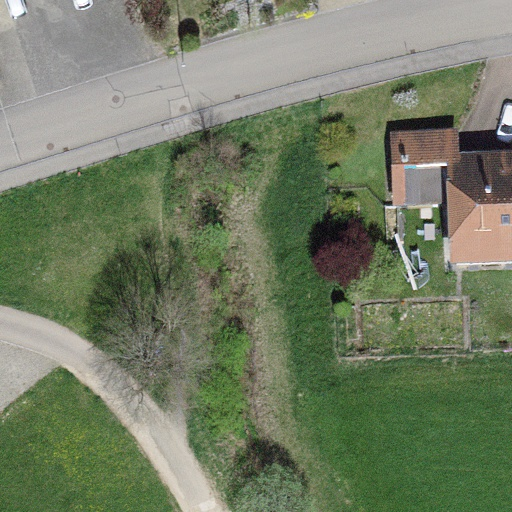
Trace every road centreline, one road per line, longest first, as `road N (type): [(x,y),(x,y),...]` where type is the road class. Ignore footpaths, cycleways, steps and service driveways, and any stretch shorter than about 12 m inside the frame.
road 1 (residential): [(0,139),(278,54),(511,4)]
road 2 (track): [(0,326),(140,385),(208,511)]
